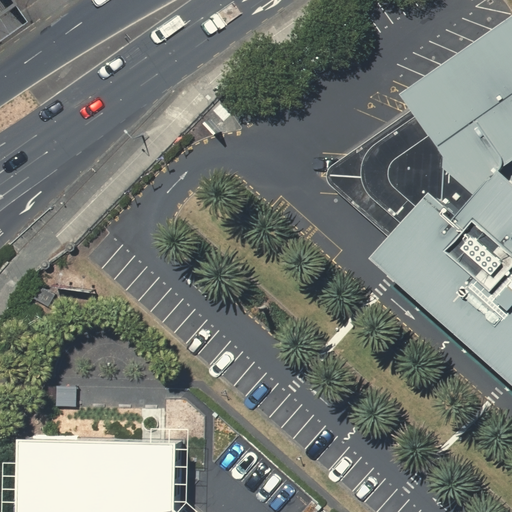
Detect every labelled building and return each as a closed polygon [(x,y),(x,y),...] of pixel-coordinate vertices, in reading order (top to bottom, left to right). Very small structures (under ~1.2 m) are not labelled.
[(0,0),(0,25),(11,18),(0,0)] [(511,10),(394,94),(405,111),(332,163),(327,168),(324,174),(326,182),(329,186),(381,231),(359,257),(511,392),(511,10)] [(11,18),(0,25),(0,48),(22,34),(11,18)] [(48,307),(55,294),(41,287),(35,300),(48,307)] [(173,511),(168,507),(165,443),(11,437),(8,511),(173,511)]
